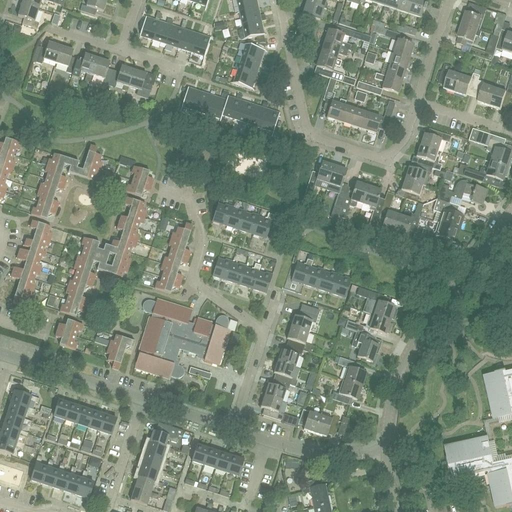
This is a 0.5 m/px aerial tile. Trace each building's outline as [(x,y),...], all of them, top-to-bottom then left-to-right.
[(54,0),(22,0),(22,4),(38,10),(42,0),(53,4),(54,0)] [(103,13),(107,0),(106,0),(88,0),(86,7),(82,6),(80,11),(94,16),(96,10),(103,13)] [(232,0),(224,2),(226,11),(235,9),(233,0),(232,0)] [(236,0),(239,13),(258,9),(256,0),(236,0)] [(304,0),(304,3),(311,5),(312,3),(317,5),(316,7),(326,10),(328,5),(325,5),(326,0),(304,0)] [(388,0),(373,0),(372,4),(373,4),(372,8),(376,9),(377,6),(384,8),(387,0),(388,1),(388,0)] [(388,0),(388,1),(387,0),(384,8),(396,12),(399,4),(401,5),(402,0),(388,0)] [(412,3),(412,0),(402,0),(401,5),(399,4),(396,12),(408,16),(411,8),(412,8),(414,3),(412,3)] [(426,1),(423,0),(412,0),(412,3),(414,3),(412,8),(411,8),(408,16),(420,20),(422,12),(424,12),(426,7),(424,6),(426,1)] [(326,10),(316,7),(317,5),(312,3),(311,5),(304,3),(300,15),(302,15),(320,21),(324,9),(326,10)] [(34,22),(38,10),(22,4),(17,17),(24,19),(22,25),(37,30),(39,24),(34,22)] [(265,16),(260,17),(258,9),(239,13),(242,27),(261,22),(266,21),(265,16)] [(500,38),(502,31),(503,26),(507,17),(498,14),(495,24),(497,25),(494,36),(500,38)] [(465,15),(462,26),(481,33),(481,32),(477,31),(481,19),(465,15)] [(352,24),(346,23),(346,20),(343,19),(344,16),(342,16),(339,25),(345,27),(351,28),(352,24)] [(152,41),(158,22),(146,18),(140,37),(152,41)] [(152,41),(165,45),(173,22),(167,20),(166,24),(158,22),(152,41)] [(178,49),(184,30),(171,26),(173,21),(173,22),(165,45),(178,49)] [(264,35),(261,22),(242,27),(244,40),(264,35)] [(224,23),(214,25),(216,32),(225,30),(224,23)] [(480,38),(481,33),(462,26),(458,39),(456,45),(466,48),(468,42),(473,43),(475,36),(480,38)] [(404,29),(402,33),(414,37),(416,31),(404,27),(404,29)] [(191,53),(197,34),(184,30),(178,49),(191,53)] [(346,45),(349,38),(336,34),(328,31),(324,43),(351,52),(352,47),(346,45)] [(511,34),(502,31),(500,38),(496,50),(511,55),(511,34)] [(204,57),(210,38),(211,34),(206,32),(204,36),(197,34),(191,53),(204,57)] [(370,38),(350,32),(349,38),(368,44),(370,38)] [(415,49),(413,47),(414,46),(398,41),(394,54),(410,59),(411,54),(413,54),(415,49)] [(56,64),(61,47),(48,43),(46,50),(37,47),(32,61),(42,65),(43,60),(56,64)] [(350,52),(351,52),(324,43),(320,55),(336,60),(338,55),(346,58),(348,51),(350,52)] [(358,50),(364,52),(366,45),(360,43),(358,50)] [(245,45),(241,58),(260,64),(264,51),(245,45)] [(72,74),(77,60),(71,58),(73,51),(61,47),(56,64),(68,68),(66,72),(72,74)] [(493,56),(471,49),(469,55),(491,62),(493,56)] [(408,63),(410,59),(394,54),(390,66),(406,71),(406,70),(408,70),(410,64),(408,63)] [(90,80),(92,76),(97,59),(85,55),(82,61),(77,60),(72,74),(78,76),(79,72),(86,74),(84,83),(89,85),(90,80)] [(341,62),(336,61),(336,60),(320,55),(316,67),(314,74),(330,79),(334,66),(340,68),(341,62)] [(256,77),(260,64),(241,58),(237,71),(256,77)] [(108,86),(113,71),(107,70),(109,63),(97,59),(92,76),(104,80),(103,84),(108,86)] [(407,73),(406,71),(390,66),(384,65),(381,76),(402,83),(403,78),(405,78),(407,73)] [(455,94),(461,76),(450,72),(451,68),(445,65),(438,85),(444,87),(443,90),(455,94)] [(127,92),(128,88),(134,69),(130,67),(130,70),(121,67),(119,73),(113,71),(108,86),(114,88),(116,84),(123,86),(121,90),(127,92)] [(155,78),(137,72),(138,70),(134,69),(128,88),(137,91),(136,96),(143,98),(143,96),(147,97),(151,85),(153,85),(155,78)] [(252,90),(256,77),(237,71),(233,84),(252,90)] [(398,95),(402,83),(381,76),(376,75),(374,80),(384,83),(382,90),(398,95)] [(474,93),(478,81),(480,77),(474,75),(472,79),(461,76),(455,94),(466,97),(468,91),(474,93)] [(356,81),(344,77),(342,83),(354,86),(356,81)] [(501,107),(508,109),(511,96),(511,77),(506,93),(495,89),(489,107),(500,111),(501,107)] [(331,79),(327,91),(333,93),(336,81),(331,79)] [(489,107),(495,89),(484,86),(485,83),(478,81),(474,93),(480,95),(477,103),(489,107)] [(370,86),(358,83),(356,89),(368,92),(370,86)] [(194,111),(200,93),(188,88),(182,107),(194,111)] [(207,115),(213,97),(200,93),(194,111),(207,115)] [(221,116),(226,101),(213,97),(207,115),(220,120),(221,116)] [(234,120),(241,101),(228,97),(226,101),(221,116),(234,120)] [(339,122),(344,107),(344,106),(345,102),(340,100),(339,105),(326,101),(324,108),(329,110),(327,118),(339,122)] [(247,124),(253,105),(241,101),(234,120),(247,124)] [(389,103),(384,118),(390,120),(395,104),(389,103)] [(260,128),(266,109),(253,105),(247,124),(260,128)] [(352,126),(357,110),(344,107),(339,122),(352,126)] [(279,114),(266,109),(260,128),(273,132),(279,114)] [(364,130),(369,114),(357,110),(352,126),(364,130)] [(381,118),(369,114),(364,130),(376,134),(381,118)] [(451,137),(443,134),(428,130),(426,136),(423,135),(420,146),(437,152),(441,141),(449,143),(451,137)] [(501,152),(504,145),(489,140),(491,136),(472,130),(468,142),(487,148),(486,151),(492,155),(490,163),(509,169),(511,159),(509,159),(511,154),(501,152)] [(0,144),(0,151),(14,156),(16,150),(19,151),(21,145),(28,148),(30,143),(17,139),(15,144),(6,140),(4,146),(0,144)] [(441,153),(437,152),(420,146),(416,158),(419,159),(417,164),(432,169),(440,172),(442,166),(438,165),(441,153)] [(91,148),(85,167),(101,172),(103,166),(99,165),(101,158),(95,156),(97,151),(91,148)] [(0,151),(0,164),(13,169),(15,163),(12,162),(14,156),(0,151)] [(53,162),(50,161),(44,159),(42,165),(48,167),(63,172),(65,166),(72,168),(73,162),(55,156),(53,162)] [(323,183),(329,185),(335,167),(323,163),(319,176),(313,174),(309,184),(305,197),(312,199),(317,184),(321,185),(323,183)] [(503,177),(506,178),(509,169),(490,163),(487,171),(481,169),(479,174),(465,170),(465,167),(460,166),(457,175),(486,184),(488,177),(502,181),(503,177)] [(0,178),(6,180),(8,174),(11,175),(13,169),(0,164),(0,178)] [(426,186),(432,169),(417,164),(416,170),(408,168),(404,179),(426,186)] [(61,178),(63,172),(48,167),(46,173),(49,174),(47,180),(65,187),(67,180),(61,178)] [(98,178),(101,172),(85,167),(83,172),(77,170),(75,177),(93,182),(95,177),(98,178)] [(341,189),(347,171),(335,167),(329,185),(335,187),(333,192),(340,194),(335,207),(341,209),(342,209),(346,196),(340,194),(341,189)] [(134,175),(132,182),(151,188),(153,182),(146,180),(148,174),(133,169),(131,174),(134,175)] [(417,203),(422,186),(426,187),(426,186),(404,179),(401,191),(404,192),(402,198),(417,203)] [(63,192),(65,187),(47,180),(45,187),(42,186),(40,191),(55,196),(57,190),(63,192)] [(485,190),(466,184),(466,181),(465,182),(463,183),(461,183),(460,184),(458,186),(457,187),(456,189),(454,195),(448,193),(449,189),(441,186),(437,200),(448,204),(450,197),(460,200),(460,199),(473,204),(475,198),(481,200),(485,190)] [(149,194),(151,188),(132,182),(130,188),(127,187),(125,193),(140,198),(142,192),(149,194)] [(363,205),(361,210),(369,187),(357,183),(352,198),(346,196),(342,209),(339,217),(346,219),(350,207),(354,208),(356,207),(357,203),(363,205)] [(381,191),(369,187),(361,210),(368,212),(369,211),(374,213),(375,209),(381,191)] [(53,202),(55,196),(40,191),(38,197),(41,198),(39,205),(57,211),(59,205),(53,202)] [(387,194),(383,207),(390,209),(394,196),(387,194)] [(131,208),(129,214),(145,219),(147,214),(144,213),(146,206),(127,200),(125,206),(131,208)] [(459,230),(463,218),(450,214),(451,211),(453,212),(455,206),(449,204),(448,204),(437,200),(423,205),(422,209),(434,211),(443,214),(439,224),(459,230)] [(212,222),(225,226),(231,207),(225,205),(225,206),(218,204),(219,203),(218,203),(212,222)] [(225,226),(239,231),(247,205),(245,204),(243,211),(239,210),(238,211),(232,209),(232,208),(231,207),(225,226)] [(55,217),(57,211),(39,205),(36,211),(33,210),(32,216),(47,221),(48,215),(55,217)] [(239,231),(252,235),(261,209),(255,208),(253,215),(252,214),(252,215),(245,213),(248,205),(247,205),(239,231)] [(252,235),(266,239),(273,216),(268,214),(267,219),(265,218),(265,219),(259,217),(261,209),(252,235)] [(394,234),(400,216),(387,212),(382,230),(394,234)] [(380,216),(373,213),(369,227),(376,229),(380,216)] [(143,225),(145,219),(129,214),(127,220),(121,218),(119,224),(138,230),(140,224),(143,225)] [(415,229),(420,216),(414,214),(409,217),(408,219),(400,216),(394,234),(406,238),(410,227),(415,229)] [(33,223),(31,229),(37,231),(35,237),(51,242),(52,236),(49,235),(51,229),(33,223)] [(136,237),(138,230),(119,224),(117,231),(123,232),(121,239),(137,244),(139,238),(136,237)] [(455,243),(459,230),(439,224),(437,233),(423,229),(420,240),(436,245),(438,240),(440,241),(441,238),(455,243)] [(184,232),(178,230),(174,229),(172,234),(157,229),(155,236),(171,241),(186,247),(192,229),(185,227),(184,232)] [(27,241),(25,247),(31,249),(43,253),(45,247),(49,248),(51,242),(35,237),(33,243),(27,241)] [(135,250),(137,244),(121,239),(119,245),(113,243),(111,249),(130,255),(132,249),(135,250)] [(85,247),(83,253),(102,259),(104,253),(98,251),(100,245),(84,240),(82,246),(85,247)] [(184,253),(186,247),(171,241),(169,248),(172,249),(170,254),(188,261),(190,255),(184,253)] [(234,247),(232,256),(244,259),(247,250),(234,247)] [(21,251),(19,255),(40,262),(42,258),(45,259),(46,254),(43,253),(31,249),(29,253),(21,251)] [(128,261),(130,255),(111,249),(109,255),(115,257),(113,263),(129,268),(131,262),(128,261)] [(100,265),(102,259),(83,253),(81,259),(78,258),(76,264),(92,269),(94,263),(100,265)] [(186,267),(188,261),(170,254),(168,260),(165,259),(163,267),(178,272),(180,265),(186,267)] [(19,255),(17,260),(26,263),(25,267),(40,272),(42,268),(39,267),(40,262),(19,255)] [(212,276),(226,281),(232,262),(225,260),(225,261),(218,259),(212,276)] [(291,281),(305,286),(312,262),(307,260),(306,265),(304,265),(304,266),(297,263),(291,281)] [(226,281),(239,285),(245,266),(239,264),(238,265),(232,263),(233,262),(232,262),(226,281)] [(305,286),(318,290),(324,271),(317,269),(317,270),(311,268),(313,262),(312,262),(305,286)] [(127,274),(129,268),(113,263),(111,269),(105,267),(103,273),(122,279),(124,273),(127,274)] [(90,275),(92,269),(76,264),(74,270),(77,271),(75,277),(94,283),(96,277),(90,275)] [(239,285),(253,290),(260,266),(255,265),(254,269),(252,268),(252,270),(246,268),(246,266),(245,266),(239,285)] [(266,294),(272,275),(266,273),(265,274),(259,272),(260,266),(253,290),(266,294)] [(14,269),(13,273),(34,280),(36,276),(39,277),(40,272),(25,267),(23,272),(14,269)] [(176,277),(178,272),(163,267),(161,272),(164,273),(162,279),(181,285),(183,279),(176,277)] [(332,294),(338,275),(324,271),(318,290),(332,294)] [(13,273),(11,278),(20,281),(19,285),(34,291),(36,286),(33,285),(34,280),(13,273)] [(351,280),(338,275),(332,294),(345,299),(351,280)] [(92,289),(94,283),(75,277),(73,283),(70,282),(68,288),(84,293),(86,287),(92,289)] [(179,291),(181,285),(162,279),(160,285),(157,284),(155,290),(170,295),(172,289),(179,291)] [(19,285),(13,303),(19,305),(21,300),(27,302),(30,294),(33,295),(34,291),(19,285)] [(82,299),(84,293),(68,288),(66,294),(69,295),(67,301),(86,307),(88,301),(82,299)] [(374,302),(376,295),(358,288),(356,295),(374,302)] [(84,314),(86,307),(67,301),(65,308),(62,307),(60,313),(76,318),(78,312),(84,314)] [(150,318),(145,333),(146,333),(181,344),(182,344),(188,326),(192,312),(156,301),(156,304),(150,302),(148,302),(146,303),(144,304),(143,306),(143,308),(143,311),(145,313),(147,314),(152,315),(151,319),(150,318)] [(396,311),(393,310),(394,308),(378,303),(373,316),(389,322),(390,319),(393,320),(396,311)] [(294,316),(290,328),(308,334),(312,323),(314,323),(316,317),(318,310),(302,305),(297,317),(294,316)] [(391,325),(389,324),(389,322),(373,316),(369,329),(365,328),(348,321),(345,329),(356,333),(363,335),(372,339),(375,340),(377,332),(385,335),(386,333),(388,334),(391,325)] [(197,320),(195,328),(188,326),(182,344),(181,344),(179,350),(183,351),(182,354),(183,354),(187,355),(187,356),(188,356),(189,353),(198,356),(198,355),(201,356),(200,360),(204,361),(204,362),(218,367),(229,331),(226,330),(228,325),(228,323),(227,321),(226,319),(224,318),(222,318),(219,318),(218,320),(216,322),(215,327),(211,326),(212,324),(197,320)] [(59,326),(57,332),(75,338),(78,332),(81,333),(83,326),(68,322),(66,328),(59,326)] [(305,343),(308,334),(290,328),(287,339),(288,340),(286,346),(310,353),(312,347),(305,343)] [(73,344),(75,338),(57,332),(55,338),(61,340),(59,347),(62,348),(62,349),(63,349),(64,348),(75,352),(77,345),(73,344)] [(176,359),(179,350),(181,344),(146,333),(145,337),(144,337),(139,351),(141,352),(140,355),(139,355),(134,369),(170,380),(171,377),(176,379),(178,379),(180,379),(182,377),(183,375),(183,373),(183,370),(181,368),(179,367),(178,367),(179,363),(174,361),(175,358),(176,359)] [(378,347),(371,344),(370,344),(372,339),(363,335),(356,333),(351,347),(354,348),(354,349),(360,351),(357,358),(372,363),(378,347)] [(237,344),(240,336),(233,334),(231,342),(237,344)] [(132,349),(133,344),(134,343),(115,337),(113,343),(111,342),(108,350),(123,355),(126,347),(132,349)] [(301,357),(303,352),(310,354),(310,353),(286,346),(284,352),(281,351),(277,362),(295,368),(299,356),(301,357)] [(118,372),(123,355),(108,350),(107,355),(109,356),(107,362),(113,364),(111,370),(118,372)] [(80,360),(100,364),(101,357),(81,353),(80,360)] [(346,368),(342,381),(361,387),(365,374),(358,371),(360,365),(339,358),(337,365),(346,368)] [(291,380),(295,368),(277,362),(273,373),(275,374),(273,380),(296,387),(297,382),(291,380)] [(310,380),(312,373),(296,369),(294,376),(310,380)] [(511,371),(506,373),(506,372),(506,371),(495,374),(495,375),(496,375),(484,378),(493,420),(511,416),(511,371)] [(28,388),(30,382),(21,380),(20,385),(28,388)] [(287,392),(289,385),(295,387),(296,387),(273,380),(271,386),(268,385),(264,396),(282,401),(285,391),(287,392)] [(357,400),(361,387),(342,381),(338,394),(333,393),(331,399),(349,406),(352,398),(357,400)] [(15,394),(11,404),(27,409),(30,403),(38,405),(39,401),(30,398),(30,399),(15,394)] [(278,414),(282,401),(264,396),(261,407),(264,408),(262,414),(276,419),(282,421),(284,415),(278,414)] [(65,422),(70,406),(59,403),(54,419),(65,422)] [(36,412),(27,409),(11,404),(8,415),(24,421),(26,414),(34,416),(36,412)] [(76,426),(82,410),(70,406),(65,422),(76,426)] [(88,430),(93,413),(82,410),(76,426),(88,430)] [(315,433),(320,416),(302,410),(298,425),(304,427),(303,430),(315,433)] [(99,433),(104,417),(93,413),(88,430),(99,433)] [(32,423),(24,421),(8,415),(4,427),(20,432),(22,425),(30,428),(32,423)] [(332,419),(320,416),(315,433),(326,437),(327,434),(333,436),(339,418),(333,416),(332,419)] [(116,421),(104,417),(99,433),(111,437),(116,421)] [(28,435),(20,432),(4,427),(0,438),(24,446),(28,435)] [(153,432),(150,443),(166,448),(168,441),(176,444),(178,439),(169,436),(169,438),(153,432)] [(24,448),(24,446),(0,438),(0,452),(12,457),(15,448),(23,451),(22,454),(30,456),(32,450),(24,448)] [(495,509),(511,505),(511,461),(494,465),(487,438),(443,447),(449,470),(451,470),(454,481),(487,473),(495,509)] [(84,443),(82,449),(82,448),(81,453),(90,455),(91,451),(89,451),(91,446),(84,443)] [(174,450),(166,448),(150,443),(146,455),(162,460),(164,452),(175,456),(176,452),(174,452),(174,450)] [(203,467),(209,450),(197,447),(192,463),(203,467)] [(96,448),(95,452),(94,452),(92,456),(101,459),(102,455),(101,454),(102,449),(96,448)] [(215,470),(220,454),(209,450),(203,467),(215,470)] [(227,474),(232,458),(220,454),(215,470),(227,474)] [(170,462),(162,460),(146,455),(143,466),(158,471),(161,464),(169,467),(173,468),(174,465),(170,463),(170,462)] [(41,485),(46,469),(39,467),(42,459),(37,457),(35,466),(30,482),(41,485)] [(243,461),(232,458),(227,474),(238,478),(243,461)] [(53,489),(58,473),(51,471),(53,462),(49,461),(46,469),(41,485),(53,489)] [(64,493),(69,476),(63,474),(65,466),(60,465),(58,473),(53,489),(64,493)] [(167,474),(158,471),(143,466),(139,477),(155,482),(157,475),(165,478),(167,474)] [(75,496),(81,480),(74,478),(76,470),(72,468),(69,476),(64,493),(75,496)] [(83,472),(81,480),(75,496),(88,500),(94,484),(85,481),(88,473),(83,472)] [(163,485),(155,482),(139,477),(135,488),(151,494),(153,487),(161,489),(163,485)] [(325,485),(316,487),(315,481),(300,484),(303,495),(311,494),(314,508),(330,505),(325,485)] [(159,496),(151,494),(135,488),(131,501),(147,506),(150,498),(158,501),(159,496)]
